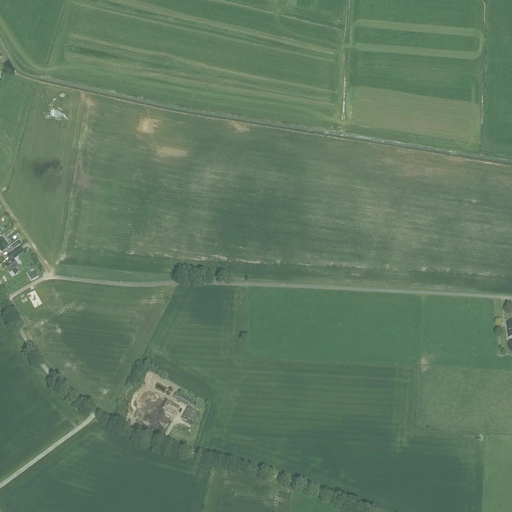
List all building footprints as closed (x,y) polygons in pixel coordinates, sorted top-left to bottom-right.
[(0,248),(2,252),(9,247),(1,236),(0,236),(0,248)] [(22,244),(20,240),(11,246),(13,250),(22,244)] [(13,252),(7,256),(11,261),(5,266),(10,272),(12,271),(15,275),(21,271),(17,267),(18,266),(13,260),(17,257),(13,252)] [(13,282),(16,287),(37,275),(34,270),(13,282)] [(14,281),(23,276),(21,272),(12,278),(14,281)] [(190,401),(180,395),(177,400),(187,406),(190,401)] [(166,412),(175,417),(180,408),(171,403),(171,404),(167,402),(164,408),(165,409),(167,411),(166,412)] [(187,407),(181,419),(193,425),(199,413),(187,407)]
